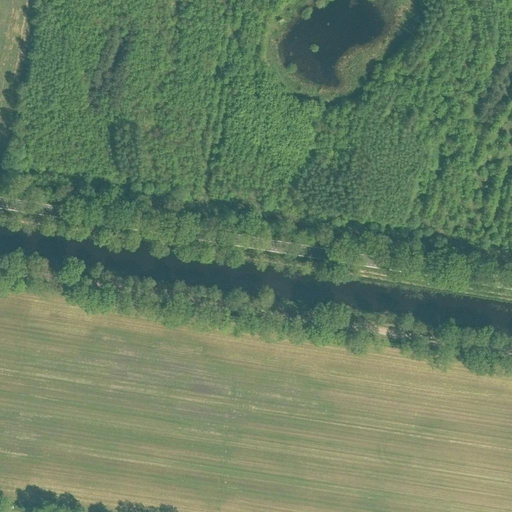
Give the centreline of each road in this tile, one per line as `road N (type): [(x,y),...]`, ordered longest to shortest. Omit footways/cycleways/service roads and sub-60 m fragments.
road 1 (track): [(511,350),(0,268)]
road 2 (tertiary): [(511,282),(0,201)]
